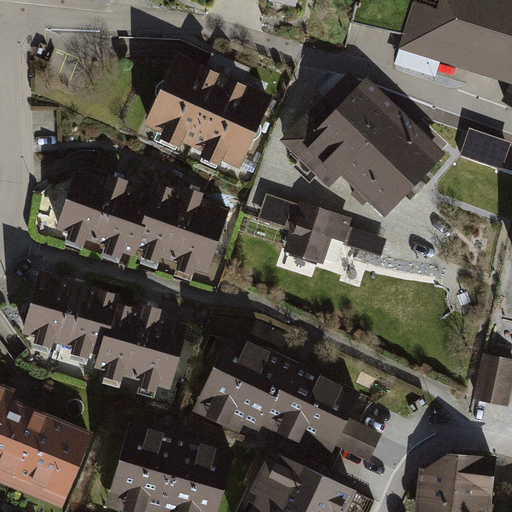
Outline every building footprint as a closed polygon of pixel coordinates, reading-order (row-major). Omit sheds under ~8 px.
[(297,0),(266,0),(266,5),(296,10),(297,0)] [(511,0),(441,0),(439,11),(415,4),(401,49),(511,82),(511,0)] [(138,116),(228,161),(261,96),(171,51),(138,116)] [(302,141),(344,178),(372,146),(399,115),(357,78),(302,141)] [(372,146),(412,180),(439,150),(399,115),(372,146)] [(372,146),(344,178),(384,213),(412,180),(372,146)] [(138,213),(147,191),(73,166),(52,229),(134,251),(145,224),(138,213)] [(206,272),(230,204),(152,179),(147,191),(138,213),(145,224),(134,251),(206,272)] [(323,247),(373,262),(381,235),(346,225),(350,213),(296,197),(293,207),(260,197),(251,227),(280,236),(271,265),(313,278),(323,247)] [(17,332),(98,360),(119,299),(121,292),(40,265),(17,332)] [(93,374),(163,398),(188,323),(119,299),(98,360),(93,374)] [(361,393),(226,331),(188,411),(237,434),(246,417),(331,457),(361,393)] [(473,402),(511,410),(511,360),(483,355),(473,402)] [(0,488),(64,511),(70,511),(99,436),(10,403),(16,388),(0,382),(0,488)] [(108,494),(166,511),(218,511),(235,458),(129,425),(108,494)] [(418,471),(413,511),(449,511),(454,452),(442,452),(418,471)] [(488,511),(492,455),(454,452),(449,511),(488,511)] [(243,511),(340,511),(349,492),(265,458),(243,511)]
